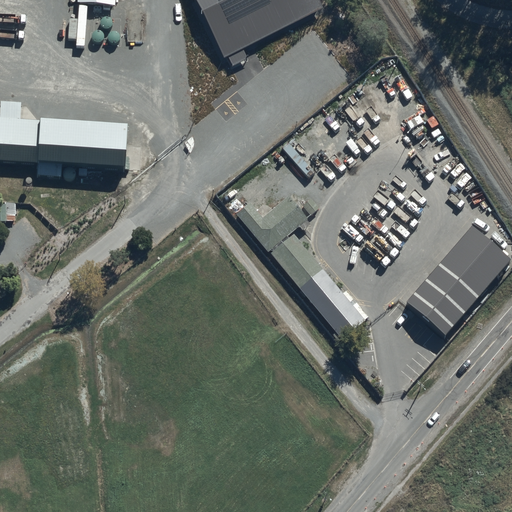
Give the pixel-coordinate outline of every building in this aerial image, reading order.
[(125,131),(0,118),(0,163),(120,176),(125,131)] [(351,141),(365,160),(375,152),(360,133),(351,141)] [(414,201),(429,214),(442,198),(427,186),(414,201)] [(247,206),(234,217),(338,337),(361,316),(292,237),(306,224),(285,200),(260,222),(247,206)] [(404,210),(394,201),(365,235),(386,253),(415,219),(413,217),(418,211),(410,204),(404,210)] [(16,221),(15,203),(6,203),(6,204),(0,204),(0,216),(7,217),(7,222),(16,221)] [(511,266),(472,232),(406,308),(446,343),(511,266)] [(384,254),(365,239),(344,264),(363,280),(384,254)]
